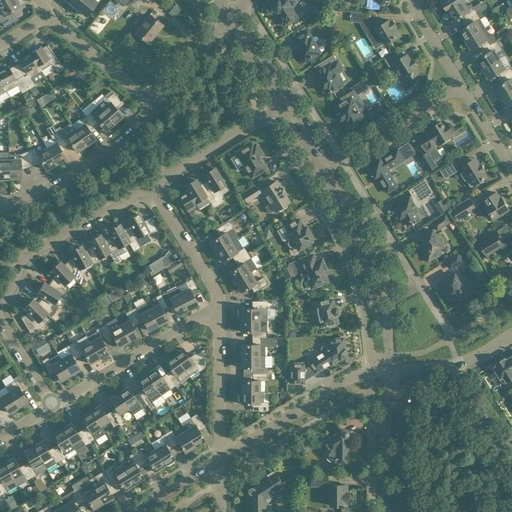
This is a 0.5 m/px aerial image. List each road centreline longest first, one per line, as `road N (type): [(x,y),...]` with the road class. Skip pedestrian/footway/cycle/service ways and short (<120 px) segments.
road 1 (residential): [(0,301),(31,249),(150,185)]
road 2 (residential): [(220,456),(344,381),(390,365)]
road 3 (residential): [(53,404),(218,307)]
road 4 (residential): [(156,106),(67,177),(0,202)]
road 5 (residential): [(324,166),(459,84)]
road 6 (residential): [(150,185),(278,103)]
road 7 (residential): [(220,456),(218,307)]
road 8 (residential): [(156,106),(47,14)]
road 9 (residential): [(218,307),(214,286),(150,185)]
road 10 (tertiary): [(387,324),(389,303),(367,233),(340,196)]
road 11 (tertiary): [(340,196),(387,324)]
